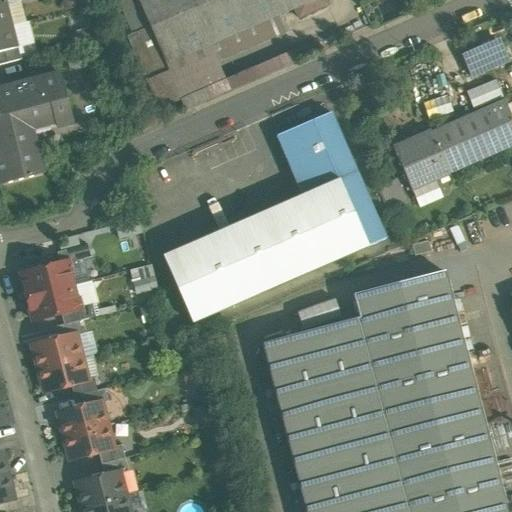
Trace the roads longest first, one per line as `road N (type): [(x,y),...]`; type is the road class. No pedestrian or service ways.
road 1 (unclassified): [(131,151),(482,0)]
road 2 (residential): [(49,511),(0,310)]
road 3 (residential): [(131,151),(82,220),(0,247)]
